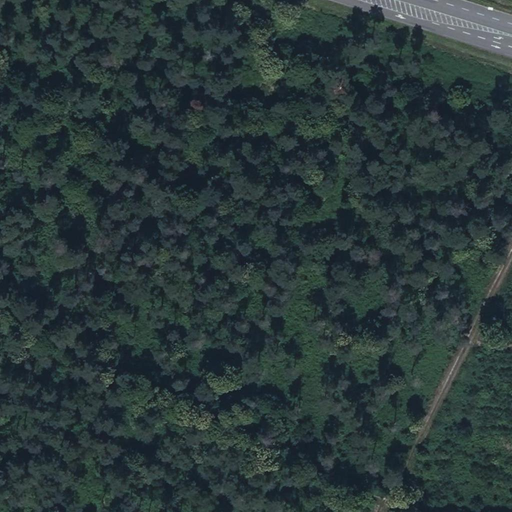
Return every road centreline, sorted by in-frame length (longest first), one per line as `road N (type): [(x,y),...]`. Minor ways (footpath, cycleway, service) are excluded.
road 1 (track): [(0,294),(389,496),(499,511)]
road 2 (track): [(511,255),(382,511)]
road 3 (secondary): [(511,38),(381,0)]
